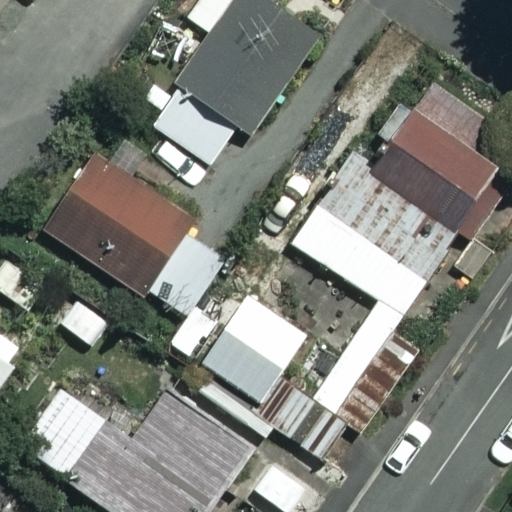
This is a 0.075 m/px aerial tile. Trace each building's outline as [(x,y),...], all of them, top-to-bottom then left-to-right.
[(317,38),(264,0),(196,0),(185,16),(210,34),(148,119),(220,172),(317,38)] [(366,164),(458,226),(498,168),(465,146),(490,109),(430,68),(366,164)] [(191,214),(87,151),(40,228),(185,317),(222,255),(181,230),(191,214)] [(458,226),(366,164),(352,154),(292,243),(316,259),(297,288),(333,312),(288,378),(334,409),(458,226)] [(304,333),(244,293),(222,326),(200,311),(177,344),(258,399),(304,333)] [(0,382),(16,360),(0,349),(0,382)] [(132,433),(67,387),(23,448),(113,511),(200,511),(248,445),(166,386),(132,433)] [(340,428),(294,391),(270,422),(317,458),(340,428)]
